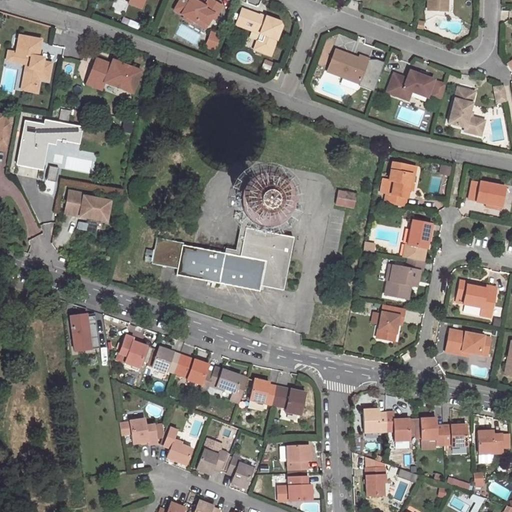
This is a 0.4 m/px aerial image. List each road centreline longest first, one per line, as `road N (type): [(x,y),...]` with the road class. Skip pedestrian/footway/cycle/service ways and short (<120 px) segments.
road 1 (tertiary): [(0,259),(338,365)]
road 2 (tertiary): [(0,0),(279,98)]
road 3 (tertiary): [(279,98),(385,140),(511,164)]
road 4 (residential): [(314,13),(459,63),(479,57),(487,43),(489,0)]
road 5 (residential): [(417,383),(448,253),(511,261)]
road 6 (residential): [(338,365),(341,511)]
